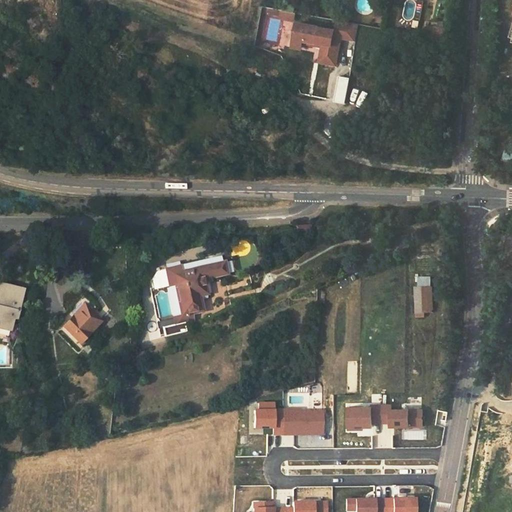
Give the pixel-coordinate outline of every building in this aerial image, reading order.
[(296,12),(283,10),(282,17),(295,20),(296,12)] [(427,21),(425,28),(430,29),(438,31),(441,32),(442,25),(427,21)] [(334,30),(333,35),(340,37),(354,39),(356,26),(336,22),(334,30)] [(316,43),(323,44),(322,47),(321,52),(336,55),(340,37),(333,35),(334,30),(306,25),(303,40),(316,43)] [(319,59),(335,63),(336,55),(321,52),(319,59)] [(166,269),(177,317),(192,313),(203,310),(200,295),(197,280),(205,278),(227,273),(223,256),(211,259),(210,254),(204,256),(205,260),(166,269)] [(209,293),(205,278),(197,280),(200,295),(209,293)] [(21,291),(0,285),(0,324),(11,327),(14,317),(15,318),(21,291)] [(66,324),(64,326),(81,343),(102,321),(86,306),(75,318),(73,316),(66,324)] [(66,324),(73,316),(69,312),(62,319),(66,324)] [(192,313),(177,317),(175,317),(177,325),(194,321),(192,313)] [(392,401),(348,403),(349,432),(372,431),(372,424),(389,423),(389,429),(424,428),(424,407),(392,408),(392,401)] [(322,408),(282,408),(282,437),(321,437),(322,408)] [(415,511),(415,496),(345,499),(345,510),(353,510),(353,511),(415,511)]
